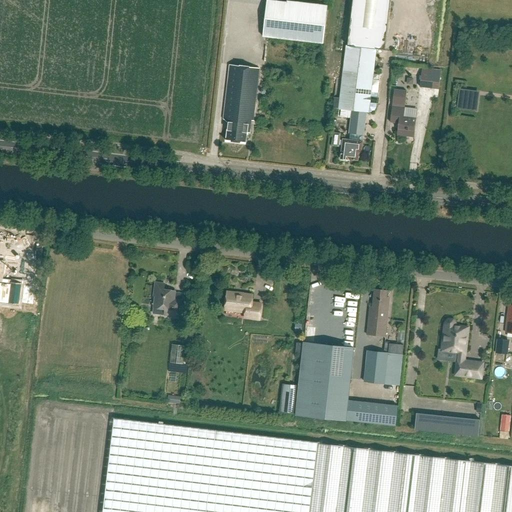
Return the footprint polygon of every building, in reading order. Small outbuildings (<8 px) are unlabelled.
[(350,161),(350,160),(358,161),(359,153),(362,153),(363,142),(362,142),(366,112),(369,113),(372,113),(374,113),(376,112),(377,110),(377,108),(380,83),(379,81),(373,81),(377,50),(384,51),(390,0),(352,0),(347,46),(346,46),(341,96),(339,109),(353,111),(350,140),(343,139),(343,142),(340,142),(341,135),(333,134),(332,148),(339,149),(340,147),(342,147),(341,159),(341,160),(350,161)] [(323,44),(328,8),(267,1),(263,37),(323,44)] [(278,64),(278,66),(296,66),(296,55),(268,54),(268,64),(278,64)] [(254,121),(257,96),(260,69),(230,66),(224,119),(228,123),(226,142),(246,144),(247,133),(250,133),(252,121),(254,121)] [(422,68),(420,87),(433,89),(435,69),(422,68)] [(463,109),(466,90),(460,89),(457,108),(463,109)] [(414,138),(417,118),(418,109),(405,107),(407,92),(394,91),(390,123),(399,124),(397,136),(414,138)] [(180,317),(181,304),(182,300),(174,299),(175,292),(164,290),(165,284),(156,283),(154,296),(155,297),(154,304),(154,308),(158,309),(165,310),(164,316),(180,317)] [(386,336),(390,298),(386,298),(387,291),(376,290),(374,309),(370,309),(367,335),(386,336)] [(260,320),(262,304),(252,303),(253,296),(227,292),(226,302),(227,302),(226,310),(245,312),(245,318),(260,320)] [(453,327),(453,323),(451,321),(447,320),(445,322),(444,326),(443,326),(441,350),(462,352),(465,328),(453,327)] [(497,339),(495,353),(508,354),(510,341),(497,339)] [(396,426),(398,406),(348,400),(354,348),(304,343),(296,415),(346,421),(346,420),(396,426)] [(399,385),(403,350),(389,349),(388,353),(368,351),(364,381),(399,385)] [(458,372),(483,377),(485,367),(460,362),(458,372)] [(294,414),(298,385),(283,384),(280,412),(294,414)] [(478,435),(480,418),(416,411),(414,428),(478,435)] [(511,430),(511,426),(511,412),(505,411),(503,429),(511,430)] [(103,511),(511,511),(511,465),(115,418),(103,511)]
